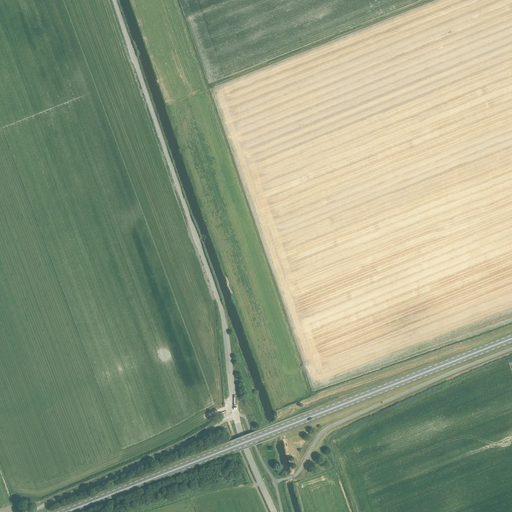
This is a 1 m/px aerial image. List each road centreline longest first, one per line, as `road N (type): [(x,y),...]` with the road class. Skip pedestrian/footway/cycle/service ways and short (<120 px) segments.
road 1 (residential): [(274,511),(235,415),(222,310),(114,0)]
road 2 (primary): [(67,511),(511,338)]
